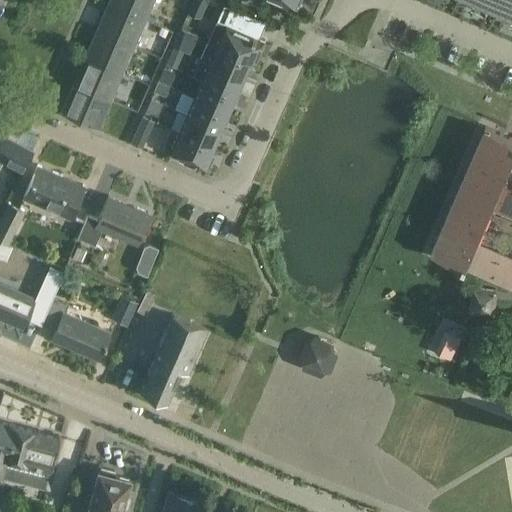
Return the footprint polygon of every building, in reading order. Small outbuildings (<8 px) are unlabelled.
[(109,0),(109,3),(144,18),(151,0),(109,0)] [(194,0),(189,11),(201,16),(208,0),(194,0)] [(511,0),(486,0),(511,11),(511,0)] [(144,18),(109,3),(97,30),(132,45),(144,18)] [(256,61),(265,40),(218,20),(209,41),(252,60),(256,61)] [(181,27),(173,45),(185,50),(190,53),(198,35),(181,27)] [(132,45),(97,30),(85,57),(120,72),(132,45)] [(245,77),(252,60),(209,41),(201,58),(210,62),(245,77)] [(173,45),(166,63),(177,68),(185,50),(173,45)] [(120,72),(85,57),(73,84),(109,99),(120,72)] [(237,94),(245,77),(210,62),(203,79),(237,94)] [(164,69),(159,80),(171,85),(175,73),(164,69)] [(230,111),(237,94),(203,79),(195,96),(230,111)] [(109,99),(73,84),(62,111),(97,126),(109,99)] [(222,129),(230,111),(195,96),(188,114),(222,129)] [(150,98),(145,110),(158,116),(163,103),(150,98)] [(215,146),(222,129),(188,114),(180,131),(215,146)] [(143,116),(131,142),(142,148),(154,121),(143,116)] [(511,137),(485,126),(432,250),(511,284),(511,256),(476,241),(493,202),(511,209),(511,137)] [(209,168),(218,148),(215,146),(180,131),(171,127),(162,148),(209,168)] [(11,155),(18,143),(0,133),(0,167),(8,153),(11,155)] [(69,218),(75,203),(84,185),(38,165),(23,198),(69,218)] [(108,196),(100,214),(98,220),(86,215),(77,237),(93,244),(101,227),(136,242),(149,213),(108,196)] [(8,202),(0,217),(0,239),(7,243),(24,210),(8,202)] [(143,246),(135,266),(137,272),(147,276),(158,248),(148,244),(143,246)] [(76,246),(71,257),(82,261),(86,250),(76,246)] [(17,249),(14,256),(29,262),(32,255),(17,249)] [(0,283),(0,316),(22,326),(25,317),(40,323),(51,298),(37,292),(34,298),(0,283)] [(146,290),(136,310),(146,315),(156,294),(146,290)] [(51,298),(40,323),(55,329),(51,338),(97,358),(109,331),(64,311),(67,305),(51,298)] [(120,298),(111,319),(126,326),(136,305),(120,298)] [(172,314),(148,371),(140,390),(166,401),(179,371),(188,375),(208,329),(172,314)] [(445,329),(435,350),(451,357),(461,336),(445,329)] [(312,340),(308,340),(301,358),(304,361),(304,365),(310,367),(308,370),(315,372),(316,370),(322,372),(325,369),(329,369),(336,351),(334,348),(333,344),(315,337),(312,340)] [(368,404),(352,403),(351,428),(367,429),(368,404)] [(0,421),(0,468),(11,424),(0,421)] [(7,459),(21,463),(18,476),(46,483),(53,456),(54,456),(59,437),(11,424),(0,468),(0,474),(3,476),(7,459)] [(98,471),(93,490),(87,511),(117,511),(120,503),(126,505),(129,492),(126,491),(129,479),(114,475),(115,471),(100,467),(99,471),(98,471)] [(193,511),(197,501),(169,493),(163,511),(193,511)]
